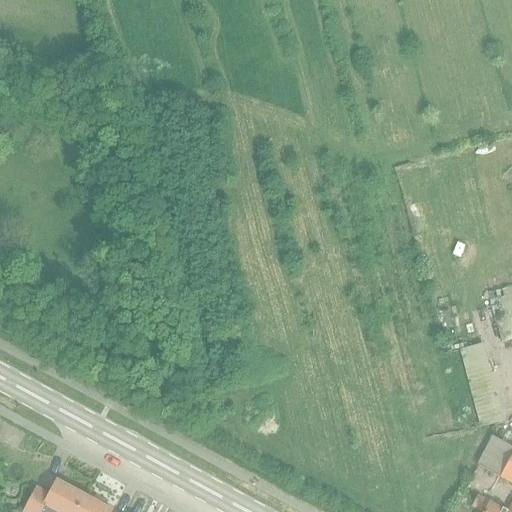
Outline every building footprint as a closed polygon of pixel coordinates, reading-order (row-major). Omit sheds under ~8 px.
[(511,278),(490,283),(501,333),(511,330),(511,278)] [(458,308),(439,316),(443,326),(462,317),(458,308)] [(475,417),(497,412),(481,335),(458,340),(475,417)] [(501,465),(511,436),(487,428),(477,457),(501,465)] [(511,453),(499,477),(511,484),(511,453)] [(74,511),(84,496),(56,481),(48,496),(36,489),(23,511),(74,511)] [(471,505),(483,511),(482,511),(511,511),(511,502),(507,511),(477,495),(471,505)] [(74,511),(110,511),(111,511),(84,496),(74,511)]
